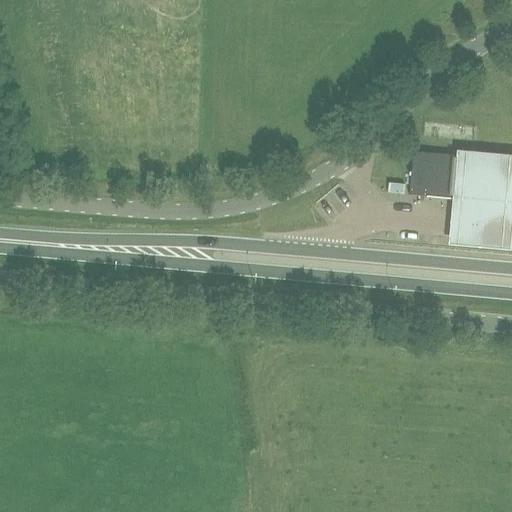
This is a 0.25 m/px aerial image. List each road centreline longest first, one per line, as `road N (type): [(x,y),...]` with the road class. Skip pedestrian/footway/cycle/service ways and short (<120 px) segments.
road 1 (unclassified): [(511,31),(449,66),(348,158),(275,196),(200,213),(0,199)]
road 2 (unclassified): [(511,326),(0,279)]
road 3 (primary): [(61,246),(511,294)]
road 4 (primary): [(511,268),(216,242),(61,246)]
